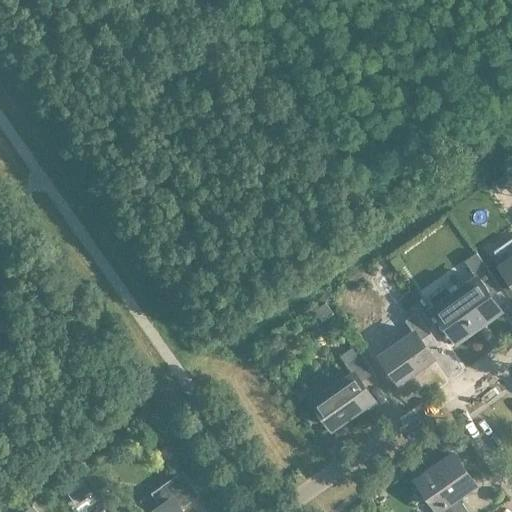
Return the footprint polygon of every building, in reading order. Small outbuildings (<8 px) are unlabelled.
[(398,252),(389,258),(397,269),(405,263),(398,252)] [(499,284),(476,252),(465,260),(475,276),(450,294),(446,288),(431,298),(435,304),(433,305),(456,338),(499,308),(487,292),(499,284)] [(511,257),(501,265),(511,279),(511,257)] [(323,302),(314,309),(320,319),(330,312),(323,302)] [(420,339),(423,337),(430,332),(416,312),(405,320),(413,331),(381,354),(399,379),(431,356),(420,339)] [(374,371),(356,344),(340,355),(352,372),(314,399),(332,426),(372,398),(360,381),(374,371)] [(417,481),(424,492),(426,490),(437,506),(433,509),(434,511),(468,511),(456,494),(473,482),(467,473),(462,471),(460,467),(459,462),(453,453),(417,478),(419,480),(417,481)] [(182,511),(180,508),(191,500),(200,494),(183,469),(151,492),(161,506),(152,511),(182,511)] [(67,481),(80,500),(94,490),(81,470),(67,481)]
